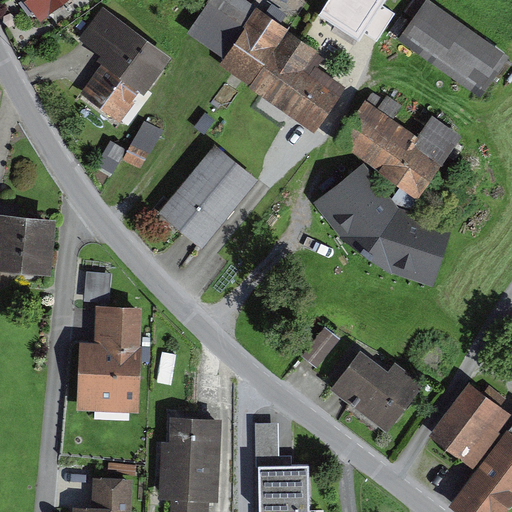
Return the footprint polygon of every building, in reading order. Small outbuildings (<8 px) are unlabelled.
[(29,0),(45,23),(79,0),(29,0)] [(331,54),(249,0),(222,0),(197,38),(239,67),(233,77),(323,137),(346,103),(313,81),(331,54)] [(400,0),(343,0),(328,21),(374,55),(399,22),(389,15),(400,0)] [(503,52),(437,3),(411,38),(476,87),(503,52)] [(172,58),(113,9),(86,42),(113,64),(88,93),(130,128),(145,110),(135,102),(172,58)] [(0,125),(8,92),(0,89),(0,125)] [(425,134),(370,96),(340,139),(426,199),(470,136),(439,115),(425,134)] [(101,164),(114,171),(125,151),(113,144),(101,164)] [(263,177),(223,144),(212,157),(167,210),(206,244),(263,177)] [(405,206),(370,162),(319,201),(347,237),(397,272),(439,285),(459,224),(405,206)] [(62,219),(2,214),(1,229),(0,228),(0,289),(5,290),(7,271),(57,276),(62,219)] [(111,302),(113,271),(90,269),(87,300),(111,302)] [(146,307),(104,305),(102,340),(86,340),(83,409),(142,411),(146,307)] [(337,381),(358,355),(325,329),(304,355),(337,381)] [(368,352),(340,389),(395,430),(430,384),(401,362),(394,371),(368,352)] [(483,468),(457,503),(468,511),(511,511),(511,410),(477,384),(438,434),(483,468)] [(224,417),(177,415),(175,439),(168,439),(164,498),(175,499),(174,511),(213,511),(215,499),(219,500),(224,417)] [(284,421),(259,421),(260,511),(306,511),(317,511),(317,464),(296,464),(296,456),(285,456),(284,421)] [(134,511),(137,478),(99,476),(97,506),(77,505),(76,511),(134,511)]
